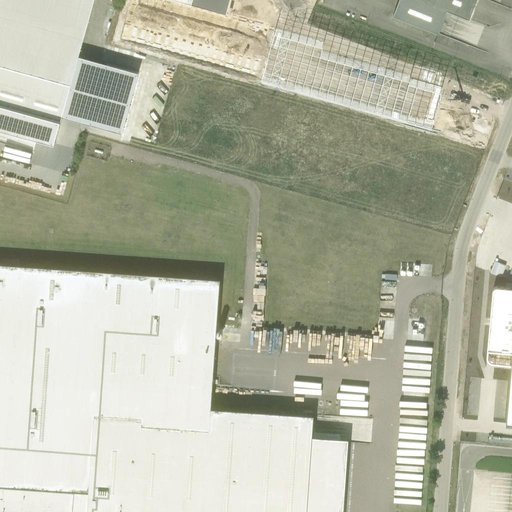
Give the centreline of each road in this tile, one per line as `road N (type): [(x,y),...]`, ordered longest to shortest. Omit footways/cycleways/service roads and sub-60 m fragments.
road 1 (unclassified): [(441,511),(459,271),(475,205),(511,118)]
road 2 (unknown): [(452,96),(443,117),(425,117),(275,73),(276,40),(155,12)]
road 3 (unknown): [(511,113),(278,41),(292,0)]
road 4 (unknown): [(458,283),(418,277),(404,288),(384,511)]
